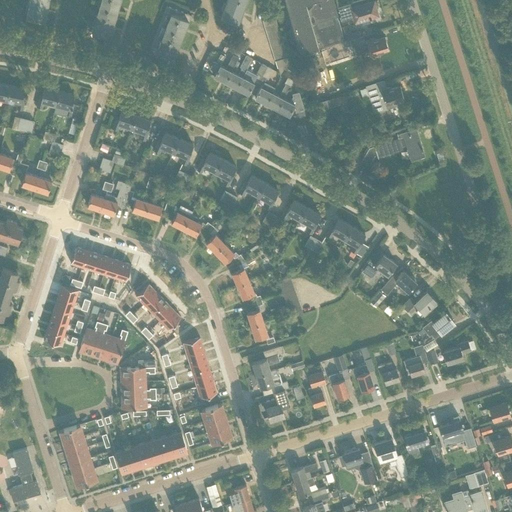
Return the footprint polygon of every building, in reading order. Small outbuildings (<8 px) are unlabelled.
[(47,11),(49,1),(44,0),(29,0),(28,7),(47,11)] [(242,13),(246,3),(236,0),(226,0),(224,7),(242,13)] [(284,0),(300,52),(318,47),(343,39),(332,0),(284,0)] [(342,21),(353,18),(355,23),(378,16),(374,1),(351,8),(350,3),(338,7),(342,21)] [(97,12),(115,17),(118,7),(100,2),(97,12)] [(171,14),(167,24),(184,30),(188,20),(189,20),(191,15),(166,6),(164,11),(171,14)] [(44,21),(47,11),(28,7),(26,17),(44,21)] [(238,23),(242,13),(224,7),(220,17),(238,23)] [(97,12),(94,22),(113,28),(115,17),(97,12)] [(262,20),(264,26),(277,22),(275,16),(262,20)] [(94,22),(92,33),(110,38),(113,28),(94,22)] [(264,26),(266,31),(278,27),(277,22),(264,26)] [(181,40),(184,30),(167,24),(163,34),(181,40)] [(348,25),(342,27),(346,40),(350,39),(359,36),(357,31),(350,33),(348,25)] [(280,33),(278,27),(266,31),(268,37),(280,33)] [(268,37),(270,43),(282,39),(280,33),(268,37)] [(177,50),(181,40),(163,34),(159,43),(177,50)] [(380,51),(388,48),(384,36),(374,40),(373,38),(366,40),(366,41),(364,42),(362,35),(359,36),(350,39),(352,46),(354,45),(356,54),(369,50),(371,56),(380,53),(380,51)] [(270,43),(271,49),(284,45),(282,39),(270,43)] [(173,60),(177,50),(159,43),(156,53),(173,60)] [(284,45),(271,49),(273,55),(286,51),(284,45)] [(273,55),(275,61),(288,57),(286,51),(273,55)] [(225,55),(220,53),(216,60),(221,62),(225,55)] [(246,69),(249,64),(252,58),(246,55),(240,66),(242,67),(238,74),(232,71),(226,82),(236,87),(246,69)] [(290,63),(288,57),(275,61),(277,67),(290,63)] [(220,65),(214,76),(226,82),(232,71),(237,61),(232,58),(226,68),(220,65)] [(257,75),(246,69),(236,87),(248,94),(254,83),(253,82),(254,80),(258,82),(267,66),(262,63),(257,73),(258,73),(257,75)] [(258,82),(263,85),(266,78),(268,79),(273,69),(267,66),(258,82)] [(279,96),(272,92),(266,103),(278,109),(283,98),(293,79),(288,76),(284,83),(285,83),(279,96)] [(401,99),(404,98),(400,86),(389,89),(389,87),(385,88),(383,81),(367,86),(375,111),(402,102),(401,99)] [(0,98),(6,99),(9,85),(0,83),(0,98)] [(261,86),(255,97),(266,103),(272,92),(275,87),(270,84),(267,90),(261,86)] [(9,85),(6,99),(18,102),(17,108),(22,109),(25,97),(22,97),(24,88),(9,85)] [(44,101),(55,104),(59,90),(45,86),(42,95),(40,95),(37,106),(42,108),(44,101)] [(59,90),(55,104),(67,107),(65,114),(71,115),(74,104),(71,103),(73,94),(59,90)] [(283,98),(278,109),(289,115),(294,105),(296,106),(297,111),(304,109),(299,91),(292,93),(293,96),(290,101),(283,98)] [(117,130),(120,124),(131,128),(136,114),(122,109),(119,117),(116,117),(112,128),(117,130)] [(150,119),(136,114),(131,128),(142,132),(140,138),(145,140),(149,129),(147,128),(150,119)] [(34,120),(27,118),(24,129),(32,131),(34,120)] [(413,159),(424,156),(415,128),(404,131),(406,137),(399,139),(399,138),(369,147),(361,160),(369,165),(375,155),(377,154),(377,155),(396,150),(402,148),(401,146),(408,144),(413,159)] [(43,138),(53,141),(54,141),(56,135),(45,131),(43,138)] [(159,152),(162,146),(173,151),(179,138),(165,132),(161,140),(159,139),(154,150),(159,152)] [(192,144),(179,138),(173,151),(184,156),(181,162),(186,164),(191,153),(189,152),(192,144)] [(61,150),(63,144),(54,141),(53,141),(51,146),(61,150)] [(329,141),(318,145),(321,152),(332,148),(329,141)] [(59,155),(61,150),(51,146),(49,152),(59,155)] [(0,166),(9,169),(13,157),(0,152),(0,166)] [(222,159),(209,152),(205,160),(203,159),(197,169),(202,172),(205,166),(216,172),(222,159)] [(114,154),(112,160),(113,161),(123,164),(125,157),(114,154)] [(103,157),(101,163),(111,166),(113,161),(112,160),(103,157)] [(216,172),(226,177),(223,183),(228,186),(234,175),(231,174),(236,166),(222,159),(216,172)] [(110,172),(111,166),(101,163),(99,168),(110,172)] [(179,170),(175,180),(181,183),(185,173),(179,170)] [(25,171),(21,184),(34,188),(38,176),(25,171)] [(191,176),(185,173),(181,183),(187,186),(191,176)] [(244,195),(247,189),(258,195),(265,182),(252,175),(247,183),(245,181),(239,192),(244,195)] [(51,180),(38,176),(34,188),(47,192),(51,180)] [(99,187),(103,178),(97,176),(94,185),(99,187)] [(135,200),(132,209),(145,213),(149,201),(133,196),(134,191),(129,190),(131,184),(118,180),(115,187),(120,189),(117,197),(105,193),(104,197),(100,210),(113,214),(116,204),(124,207),(127,197),(135,200)] [(265,182),(258,195),(268,201),(265,207),(270,209),(275,199),(273,197),(278,189),(265,182)] [(225,189),(219,199),(225,203),(231,193),(225,189)] [(104,197),(91,193),(87,205),(100,210),(104,197)] [(237,196),(231,193),(225,203),(231,206),(237,196)] [(286,219),(289,213),(300,219),(307,206),(294,199),(289,207),(287,205),(281,216),(286,219)] [(149,201),(145,213),(158,218),(162,205),(149,201)] [(172,213),(175,214),(171,222),(183,228),(189,217),(192,211),(180,204),(178,207),(174,206),(172,213)] [(307,206),(300,219),(310,225),(307,231),(312,233),(317,223),(315,221),(320,213),(307,206)] [(268,211),(263,220),(269,224),(274,214),(268,211)] [(280,217),(274,214),(269,224),(275,227),(280,217)] [(200,226),(203,228),(207,223),(204,220),(202,223),(189,217),(183,228),(195,235),(200,226)] [(334,232),(344,238),(352,226),(339,218),(334,226),(332,224),(326,235),(330,238),(334,232)] [(0,237),(5,239),(6,239),(12,220),(7,219),(5,222),(0,220),(0,237)] [(6,239),(18,243),(23,228),(16,225),(17,222),(12,220),(6,239)] [(344,238),(355,244),(351,250),(356,253),(362,243),(360,241),(365,233),(352,226),(344,238)] [(210,234),(212,236),(206,242),(215,252),(225,243),(215,233),(217,231),(214,228),(210,234)] [(310,235),(304,245),(310,248),(316,238),(310,235)] [(322,241),(316,238),(310,248),(316,251),(322,241)] [(225,243),(215,252),(225,262),(234,253),(225,243)] [(82,267),(87,250),(76,246),(71,263),(82,267)] [(87,250),(82,267),(93,270),(98,253),(87,250)] [(93,270),(104,274),(109,257),(98,253),(93,270)] [(388,274),(396,263),(383,254),(375,265),(369,260),(362,271),(371,278),(378,267),(381,270),(380,271),(385,275),(386,273),(388,274)] [(114,277),(120,260),(109,257),(104,274),(114,277)] [(120,260),(114,277),(126,281),(131,264),(120,260)] [(241,268),(232,272),(237,285),(249,280),(244,267),(241,268)] [(0,275),(0,280),(17,286),(19,281),(16,279),(18,273),(3,268),(0,275)] [(407,291),(408,291),(416,282),(403,271),(397,278),(393,275),(388,281),(381,289),(386,293),(393,286),(397,282),(402,286),(399,289),(401,291),(403,293),(405,294),(407,291)] [(280,285),(291,282),(289,276),(278,279),(280,285)] [(0,292),(10,296),(12,290),(16,291),(17,286),(0,280),(0,292)] [(237,285),(242,298),(254,292),(249,280),(237,285)] [(282,291),(293,288),(291,282),(280,285),(282,291)] [(136,295),(144,304),(157,292),(148,283),(136,295)] [(58,295),(75,301),(78,290),(61,284),(58,295)] [(295,294),(293,288),(282,291),(284,298),(295,294)] [(379,303),(385,296),(379,290),(373,297),(379,303)] [(430,307),(436,301),(427,291),(415,302),(410,297),(402,305),(407,311),(407,310),(411,314),(418,307),(423,313),(425,314),(431,309),(430,307)] [(0,305),(10,309),(11,304),(8,303),(10,296),(0,292),(0,305)] [(164,300),(157,292),(144,304),(152,312),(164,300)] [(286,304),(297,300),(295,294),(284,298),(286,304)] [(58,295),(54,306),(71,312),(75,301),(58,295)] [(164,300),(152,312),(160,320),(172,308),(164,300)] [(288,310),(299,306),(297,300),(286,304),(288,310)] [(10,309),(0,305),(0,319),(2,320),(5,313),(8,314),(10,309)] [(67,323),(71,312),(54,306),(51,317),(67,323)] [(299,306),(288,310),(290,316),(301,313),(299,306)] [(172,308),(160,320),(168,329),(181,317),(172,308)] [(259,308),(247,312),(251,325),(263,321),(259,308)] [(129,318),(133,314),(129,310),(125,314),(129,318)] [(441,333),(454,322),(446,312),(432,322),(431,321),(423,327),(429,335),(431,334),(434,338),(441,333)] [(137,318),(133,314),(129,318),(133,322),(137,318)] [(47,328),(64,334),(67,323),(51,317),(47,328)] [(86,328),(79,351),(92,355),(102,322),(97,321),(95,326),(96,327),(95,330),(86,328)] [(251,325),(255,338),(267,334),(263,321),(251,325)] [(104,359),(112,336),(103,333),(104,330),(106,330),(108,324),(102,322),(92,355),(104,359)] [(141,331),(145,335),(149,331),(145,327),(141,331)] [(64,334),(47,328),(44,339),(60,345),(64,334)] [(112,336),(104,359),(117,363),(125,340),(128,331),(122,329),(120,335),(121,335),(120,338),(112,336)] [(153,335),(149,331),(145,335),(149,339),(153,335)] [(186,353),(203,348),(200,337),(183,342),(186,353)] [(427,350),(437,344),(434,339),(423,345),(427,350)] [(462,352),(471,350),(468,340),(456,344),(456,346),(443,350),(447,362),(463,357),(462,352)] [(386,345),(389,355),(396,353),(393,342),(386,345)] [(416,356),(412,357),(403,360),(405,367),(408,366),(411,375),(425,370),(422,360),(421,360),(420,357),(426,355),(422,344),(413,347),(416,356)] [(256,375),(270,370),(268,364),(280,361),(277,354),(282,352),(280,345),(263,351),(265,358),(252,362),(256,375)] [(370,356),(367,346),(360,348),(363,358),(370,356)] [(190,364),(207,359),(203,348),(186,353),(190,364)] [(430,363),(436,362),(432,350),(426,352),(430,363)] [(333,357),(338,371),(347,368),(343,354),(333,357)] [(193,375),(210,370),(207,359),(190,364),(193,375)] [(385,383),(399,379),(396,368),(393,369),(391,361),(385,363),(377,365),(380,373),(382,373),(385,383)] [(362,391),(374,387),(369,371),(368,371),(366,364),(352,368),(355,376),(357,375),(362,391)] [(121,381),(145,380),(145,371),(149,371),(149,373),(155,372),(155,366),(145,367),(120,368),(121,381)] [(275,391),(289,386),(287,380),(282,382),(278,370),(275,369),(270,371),(270,370),(256,375),(260,387),(273,383),(275,391)] [(197,386),(213,381),(210,370),(193,375),(197,386)] [(310,394),(310,395),(313,406),(326,402),(320,384),(326,382),(322,370),(307,374),(311,385),(307,387),(310,394)] [(332,383),(337,398),(349,394),(344,378),(344,379),(341,371),(328,376),(331,383),(332,383)] [(146,389),(145,380),(121,381),(122,394),(156,393),(156,387),(149,388),(149,389),(146,389)] [(213,381),(197,386),(200,397),(217,392),(213,381)] [(275,391),(274,392),(276,397),(264,401),(270,420),(284,415),(282,407),(289,405),(284,389),(289,387),(289,386),(275,391)] [(122,394),(122,408),(146,407),(146,398),(150,398),(150,399),(156,399),(156,393),(122,394)] [(493,422),(511,416),(506,401),(489,407),(493,422)] [(205,420),(225,414),(221,403),(201,409),(205,420)] [(225,414),(205,420),(208,431),(228,425),(225,414)] [(454,420),(439,425),(443,436),(445,444),(465,438),(468,447),(476,445),(471,427),(463,430),(459,416),(453,418),(454,420)] [(80,424),(60,430),(63,441),(83,435),(80,424)] [(482,435),(492,431),(490,424),(480,428),(482,435)] [(212,443),(232,436),(228,425),(208,431),(212,443)] [(417,444),(428,441),(423,427),(418,429),(419,431),(404,436),(410,454),(419,451),(417,444)] [(170,434),(176,454),(187,450),(181,430),(170,434)] [(498,455),(511,450),(511,440),(510,435),(502,437),(500,431),(484,436),(487,442),(493,440),(498,455)] [(159,437),(165,457),(176,454),(170,434),(159,437)] [(83,435),(63,441),(67,452),(87,446),(83,435)] [(154,461),(165,457),(159,437),(148,441),(154,461)] [(398,457),(397,455),(394,447),(391,437),(374,443),(380,463),(389,460),(391,466),(397,464),(395,458),(397,457),(398,457)] [(154,461),(148,441),(137,444),(143,464),(154,461)] [(430,443),(434,457),(440,455),(436,441),(430,443)] [(133,468),(143,464),(137,444),(126,448),(133,468)] [(87,446),(67,452),(70,463),(90,457),(87,446)] [(19,475),(30,472),(35,470),(27,447),(13,451),(19,475)] [(115,451),(121,471),(133,468),(126,448),(115,451)] [(360,454),(358,448),(343,452),(347,464),(345,464),(346,468),(349,469),(355,467),(361,470),(365,482),(376,479),(368,451),(360,454)] [(70,463),(74,474),(93,468),(90,457),(70,463)] [(486,475),(492,473),(488,460),(483,462),(486,475)] [(305,465),(291,470),(295,482),(312,477),(310,471),(318,468),(316,462),(305,466),(305,465)] [(493,473),(504,470),(502,463),(491,467),(493,473)] [(93,468),(74,474),(77,485),(97,479),(93,468)] [(507,486),(511,485),(511,468),(503,472),(507,486)] [(488,482),(484,469),(467,475),(468,479),(471,478),(473,486),(488,482)] [(454,471),(447,473),(449,479),(456,477),(454,471)] [(22,484),(10,488),(13,501),(40,493),(36,480),(33,481),(30,472),(19,475),(22,484)] [(311,485),(315,484),(313,477),(312,477),(295,482),(299,495),(311,491),(313,497),(327,492),(325,486),(313,490),(311,485)] [(206,487),(212,507),(222,504),(215,484),(206,487)] [(235,487),(228,489),(232,502),(233,502),(250,497),(246,484),(235,487)] [(444,502),(447,511),(463,511),(467,511),(467,509),(473,507),(474,511),(477,511),(487,509),(481,490),(469,494),(469,495),(463,497),(461,491),(453,494),(454,499),(444,502)] [(407,506),(416,503),(412,491),(403,494),(407,506)] [(315,503),(303,507),(304,511),(325,511),(322,501),(329,498),(327,492),(313,497),(315,503)] [(248,511),(254,510),(250,497),(233,502),(234,506),(236,511),(248,511)] [(187,502),(190,511),(209,511),(209,509),(203,511),(199,498),(187,502)] [(494,500),(497,509),(502,508),(500,498),(494,500)] [(190,511),(187,502),(175,506),(176,511),(190,511)] [(366,506),(367,511),(375,511),(379,511),(377,503),(366,506)]
